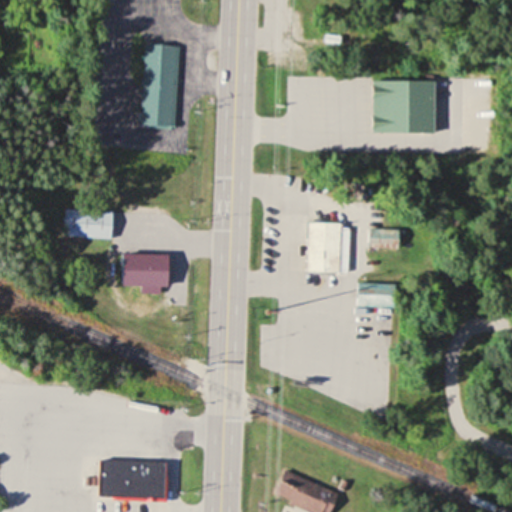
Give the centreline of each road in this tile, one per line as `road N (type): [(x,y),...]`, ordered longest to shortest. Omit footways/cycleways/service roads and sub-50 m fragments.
road 1 (primary): [(218,511),(236,0)]
road 2 (residential): [(464,330),(451,353),(462,428),(511,454)]
